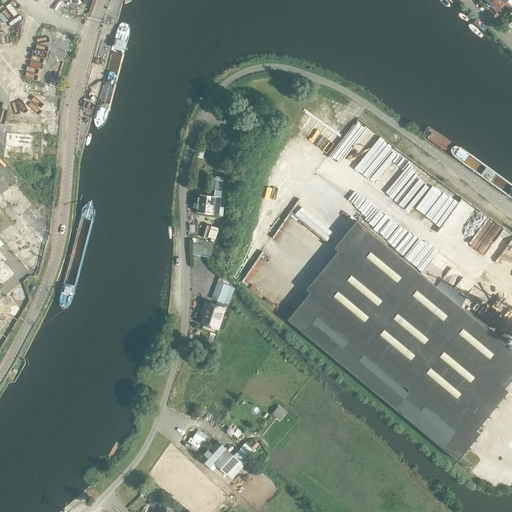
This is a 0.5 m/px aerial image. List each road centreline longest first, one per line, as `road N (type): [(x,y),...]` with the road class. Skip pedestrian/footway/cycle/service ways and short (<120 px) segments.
road 1 (unclassified): [(89,511),(133,469),(161,416),(186,325),(184,184),(204,115),(235,77),(282,68),(332,86),(511,218)]
road 2 (tertiary): [(0,376),(56,256),(86,70),(106,0)]
